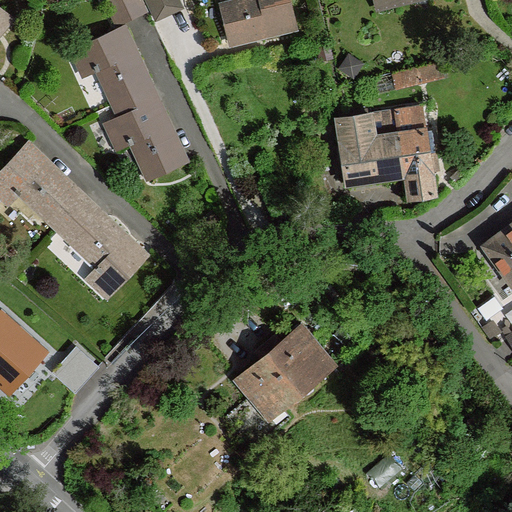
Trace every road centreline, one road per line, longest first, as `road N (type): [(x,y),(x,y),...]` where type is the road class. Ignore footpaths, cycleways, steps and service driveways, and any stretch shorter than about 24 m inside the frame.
road 1 (residential): [(399,230),(262,238),(231,251),(29,486)]
road 2 (residential): [(511,386),(399,230)]
road 3 (residential): [(399,230),(428,224),(458,204),(511,151)]
